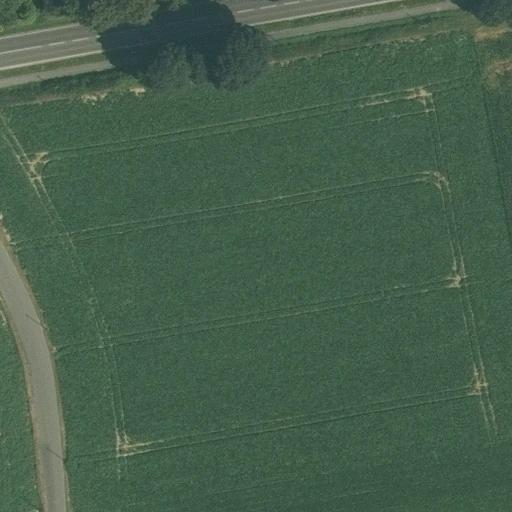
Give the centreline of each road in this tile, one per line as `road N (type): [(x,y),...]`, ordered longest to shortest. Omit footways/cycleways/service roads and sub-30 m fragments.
road 1 (secondary): [(0,56),(311,0)]
road 2 (tertiary): [(0,266),(40,354),(52,511)]
